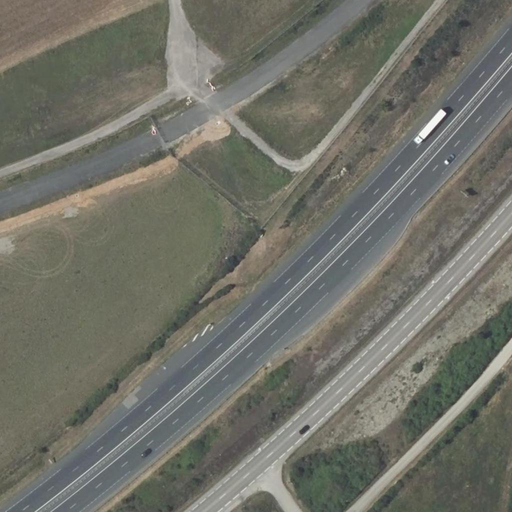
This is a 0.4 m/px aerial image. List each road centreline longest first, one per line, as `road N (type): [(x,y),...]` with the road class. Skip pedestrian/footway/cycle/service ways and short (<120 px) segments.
road 1 (motorway): [(511,38),(308,260),(20,511)]
road 2 (motorway): [(65,511),(321,287),(511,80)]
road 3 (secondary): [(511,212),(261,462)]
road 4 (unclassified): [(354,511),(511,346)]
